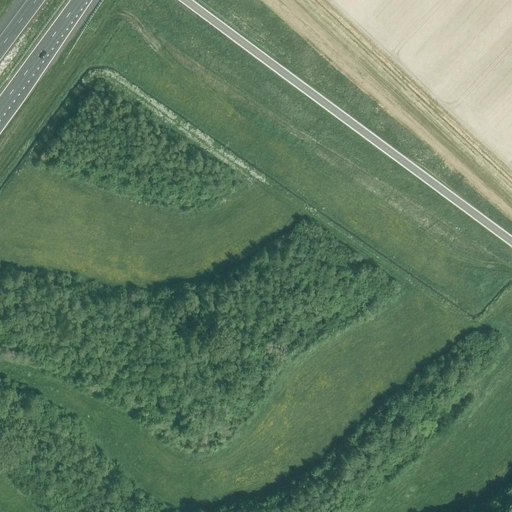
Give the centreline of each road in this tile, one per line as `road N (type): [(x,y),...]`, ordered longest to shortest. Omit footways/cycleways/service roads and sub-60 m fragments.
road 1 (tertiary): [(511,243),(183,0)]
road 2 (motorway): [(0,106),(79,0)]
